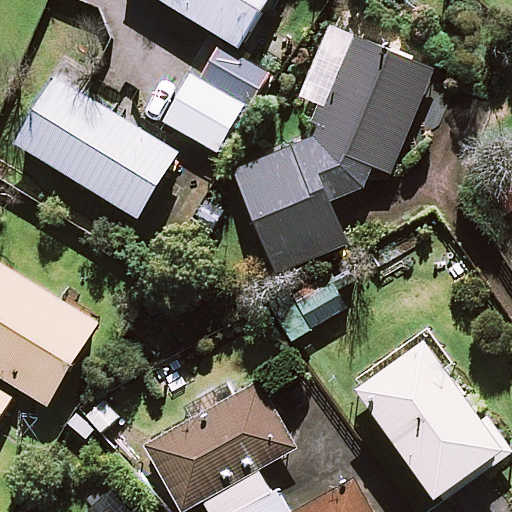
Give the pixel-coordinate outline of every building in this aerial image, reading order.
[(270,0),(160,0),(242,48),(270,0)] [(432,68),(328,29),(302,99),(324,107),(311,141),(236,171),(277,272),(345,243),(328,202),(363,187),(375,167),(393,173),(432,68)] [(204,83),(245,109),(267,75),(226,49),(204,83)] [(245,109),(204,83),(193,76),(165,120),(217,153),(245,109)] [(179,154),(57,78),(17,142),(138,218),(179,154)] [(0,262),(0,416),(18,387),(47,405),(98,323),(0,262)] [(348,306),(330,278),(276,314),(294,342),(348,306)] [(357,396),(433,505),(487,468),(491,473),(511,458),(511,457),(487,421),(479,426),(425,348),(357,396)] [(183,511),(202,502),(208,511),(370,511),(353,481),(297,511),(286,511),(262,468),(297,448),(260,383),(147,447),(183,511)]
